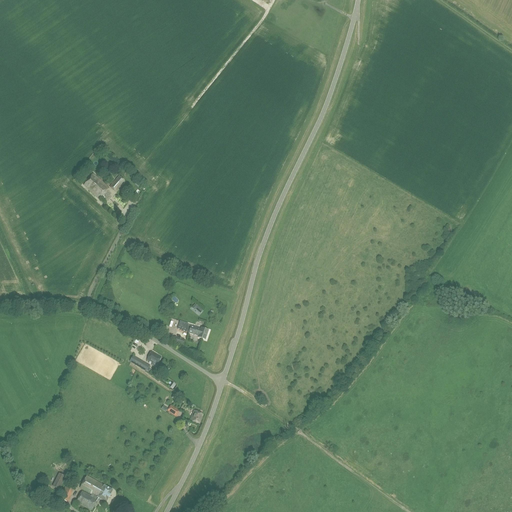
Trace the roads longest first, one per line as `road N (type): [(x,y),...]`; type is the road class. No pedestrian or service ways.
road 1 (tertiary): [(221,382),(261,250),(322,115),(358,0)]
road 2 (unclassified): [(221,382),(108,310),(73,302),(0,304)]
road 3 (tertiary): [(166,511),(221,382)]
